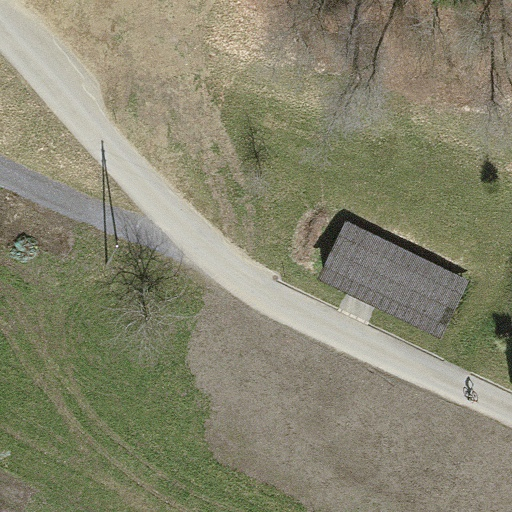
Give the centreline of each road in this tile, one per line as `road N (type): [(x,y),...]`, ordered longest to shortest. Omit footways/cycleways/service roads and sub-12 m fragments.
road 1 (residential): [(511,414),(234,274),(169,215),(0,25)]
road 2 (track): [(0,168),(234,274)]
